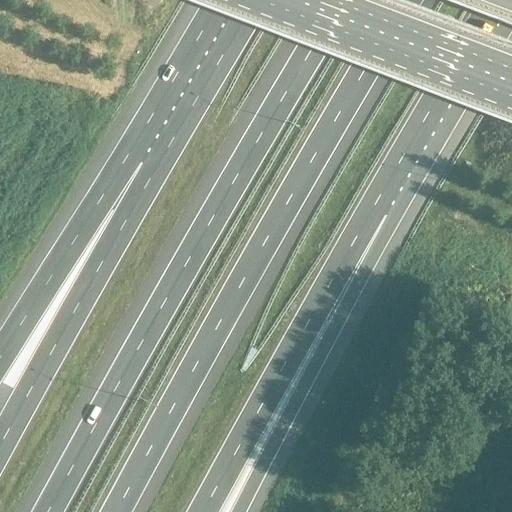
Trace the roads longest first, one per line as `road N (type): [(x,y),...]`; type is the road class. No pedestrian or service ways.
road 1 (motorway): [(117,511),(406,0)]
road 2 (motorway): [(335,0),(48,511)]
road 3 (motorway): [(204,511),(368,210)]
road 4 (motorway): [(235,511),(368,210)]
road 5 (motorway): [(151,174),(0,450)]
road 6 (motorway): [(368,210),(495,0)]
road 7 (motorway): [(151,174),(0,360)]
road 8 (motorway): [(250,0),(151,174)]
road 9 (trunk): [(330,0),(511,69)]
